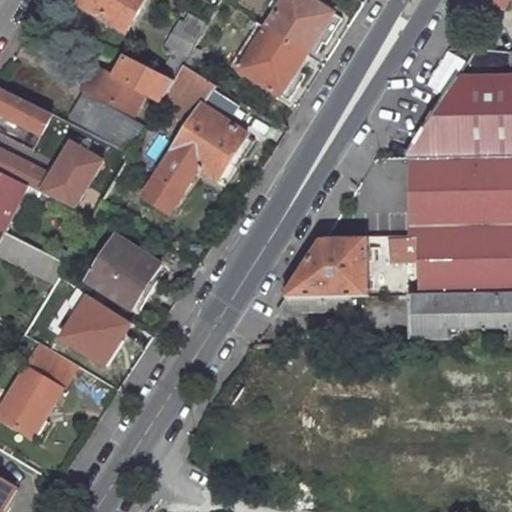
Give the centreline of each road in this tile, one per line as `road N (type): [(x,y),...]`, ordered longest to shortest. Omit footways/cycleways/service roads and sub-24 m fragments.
road 1 (tertiary): [(96,511),(269,238)]
road 2 (tertiary): [(269,238),(432,0)]
road 3 (tertiary): [(398,0),(269,238)]
road 4 (unknown): [(127,462),(280,511)]
